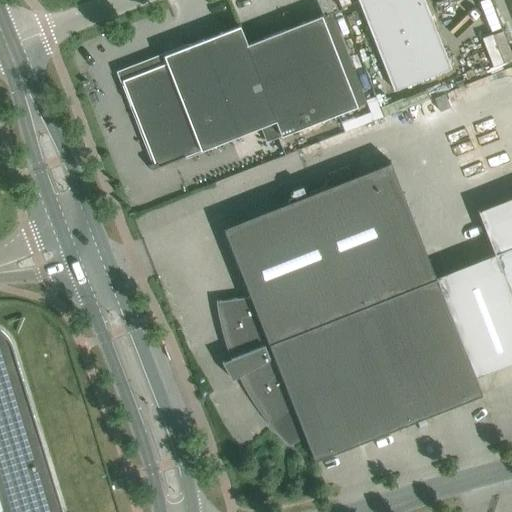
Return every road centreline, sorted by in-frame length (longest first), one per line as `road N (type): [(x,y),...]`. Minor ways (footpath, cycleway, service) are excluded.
road 1 (secondary): [(190,511),(182,461),(98,242)]
road 2 (secondary): [(71,263),(151,472),(158,511)]
road 3 (secondary): [(98,242),(66,158),(17,79)]
road 4 (secondary): [(17,79),(35,170),(58,233)]
road 5 (unclassified): [(511,467),(363,511)]
road 6 (unclassified): [(6,50),(132,0)]
